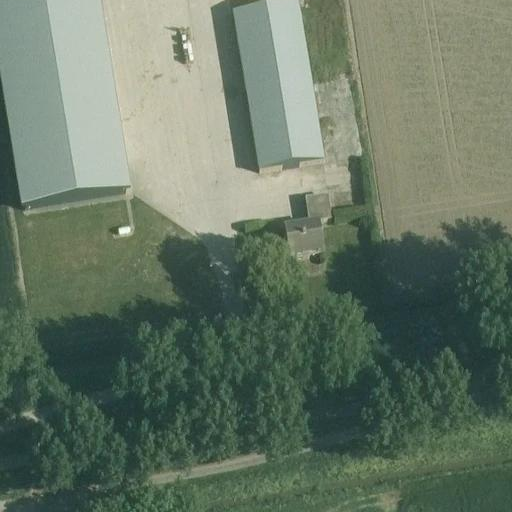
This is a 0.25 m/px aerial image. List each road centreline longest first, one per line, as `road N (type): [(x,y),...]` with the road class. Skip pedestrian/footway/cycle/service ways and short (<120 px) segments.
road 1 (unclassified): [(0,430),(238,362),(445,369),(511,387)]
road 2 (unclassified): [(511,388),(0,465)]
